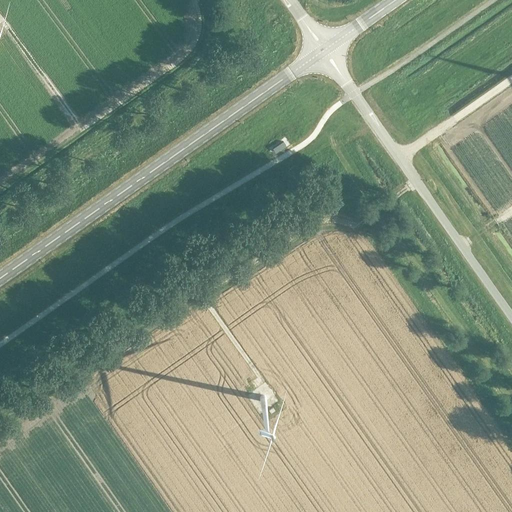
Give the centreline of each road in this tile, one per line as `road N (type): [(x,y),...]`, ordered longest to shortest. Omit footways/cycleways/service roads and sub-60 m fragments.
road 1 (secondary): [(0,279),(321,52)]
road 2 (unclassified): [(511,321),(321,52)]
road 3 (track): [(2,21),(82,128),(188,52),(198,29),(195,0)]
